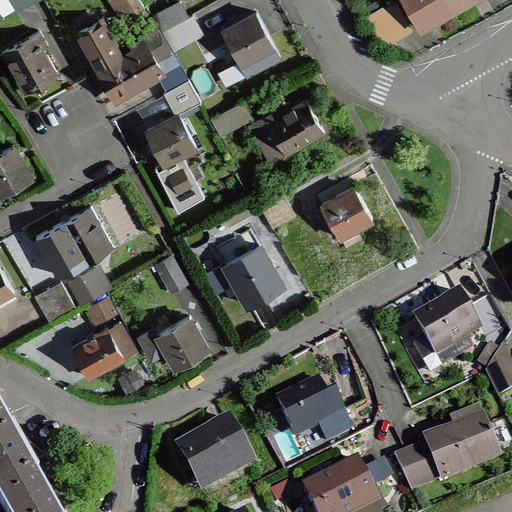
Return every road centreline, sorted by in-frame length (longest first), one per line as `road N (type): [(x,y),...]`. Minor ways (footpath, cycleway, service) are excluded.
road 1 (residential): [(0,369),(79,414),(124,421),(170,408),(349,313)]
road 2 (residential): [(349,313),(456,249),(468,228),(483,124)]
road 3 (residential): [(406,96),(343,60),(306,0)]
